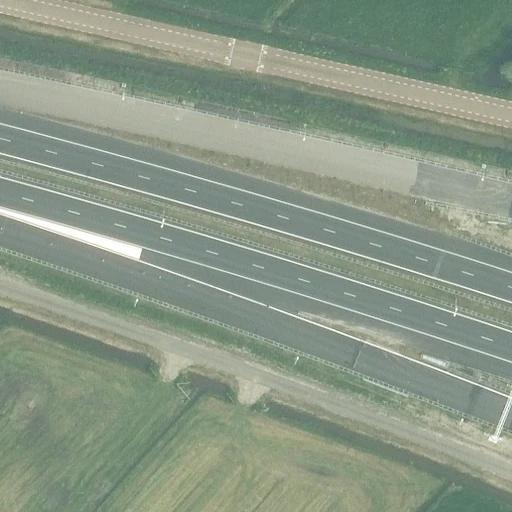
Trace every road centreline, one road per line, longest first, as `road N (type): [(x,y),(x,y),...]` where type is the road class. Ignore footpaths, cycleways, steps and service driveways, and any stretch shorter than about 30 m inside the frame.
road 1 (motorway): [(0,209),(511,407)]
road 2 (motorway): [(0,195),(323,286),(511,351)]
road 3 (motorway): [(511,289),(0,139)]
road 4 (unclassified): [(511,119),(0,4)]
road 5 (motorway): [(511,202),(0,97)]
